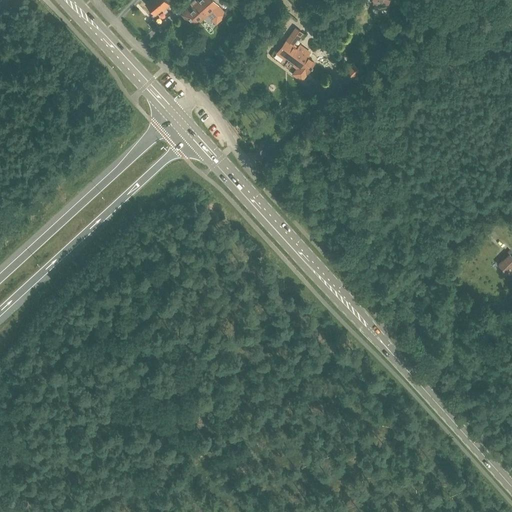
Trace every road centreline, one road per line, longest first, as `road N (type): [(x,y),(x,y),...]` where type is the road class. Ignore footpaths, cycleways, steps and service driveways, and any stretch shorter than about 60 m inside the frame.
road 1 (primary): [(511,488),(193,135)]
road 2 (motorway): [(0,312),(193,135)]
road 3 (motorway): [(175,116),(0,278)]
road 4 (primary): [(175,116),(68,0)]
road 5 (unclassified): [(196,94),(95,0)]
